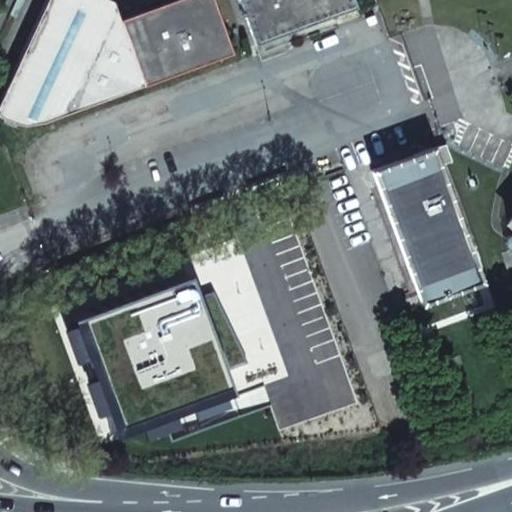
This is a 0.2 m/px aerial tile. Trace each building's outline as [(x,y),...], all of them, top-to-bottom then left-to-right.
[(46,0),(0,99),(0,116),(2,119),(15,126),(21,127),(29,126),(35,125),(40,122),(144,86),(122,28),(119,20),(114,7),(91,16),(85,0),(46,0)] [(85,0),(91,16),(114,7),(111,1),(109,0),(85,0)] [(122,28),(188,5),(186,0),(173,0),(128,16),(119,20),(122,28)] [(144,86),(233,54),(212,0),(186,0),(188,5),(122,28),(144,86)] [(356,8),(353,0),(238,0),(255,46),(356,8)] [(441,145),(431,148),(372,170),(421,303),(480,281),(473,263),(437,166),(448,162),(441,145)] [(503,273),(508,271),(511,266),(511,217),(508,221),(511,224),(511,247),(511,249),(496,255),(503,273)] [(480,282),(503,273),(496,255),(473,263),(480,281),(480,282)] [(226,385),(184,274),(76,315),(117,425),(226,385)]
